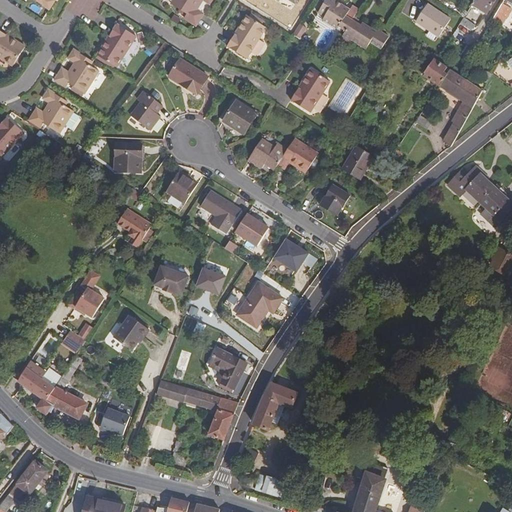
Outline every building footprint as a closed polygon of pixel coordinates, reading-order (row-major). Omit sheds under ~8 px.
[(34,0),(49,9),(54,1),(52,0),(34,0)] [(201,0),(202,0),(203,1),(210,5),(213,0),(173,0),(170,5),(186,15),(184,19),(196,26),(203,15),(197,11),(201,4),(199,3),(201,0)] [(346,16),(348,14),(351,10),(336,1),(336,0),(327,0),(321,9),(327,14),(325,18),(323,20),(338,30),(340,27),(344,30),(347,25),(350,27),(353,21),(346,16)] [(486,14),(495,0),(476,0),(473,6),(486,14)] [(511,8),(511,5),(503,1),(494,18),(503,23),(506,17),(507,17),(511,8)] [(451,20),(428,5),(417,24),(440,38),(451,20)] [(327,14),(321,9),(319,13),(325,18),(327,14)] [(238,34),(236,33),(227,47),(246,58),(266,29),(247,18),(240,28),(242,29),(238,34)] [(307,19),(296,36),(300,38),(311,21),(307,19)] [(371,44),(381,50),(389,38),(378,31),(377,32),(362,23),(361,25),(353,21),(350,27),(347,25),(344,30),(347,32),(342,39),(350,45),(353,41),(360,46),(363,42),(369,46),(371,44)] [(107,44),(105,43),(98,55),(117,66),(135,37),(117,25),(108,39),(109,41),(107,44)] [(9,38),(10,36),(0,30),(0,56),(14,65),(26,47),(15,40),(14,41),(9,38)] [(384,54),(386,56),(395,41),(393,40),(384,54)] [(377,56),(381,50),(371,44),(369,46),(363,42),(360,46),(377,56)] [(76,67),(74,65),(69,73),(63,69),(55,80),(67,88),(69,83),(85,93),(99,71),(91,66),(93,62),(75,50),(69,59),(76,63),(78,64),(76,67)] [(439,86),(451,70),(439,62),(435,59),(424,76),(439,86)] [(181,60),(170,78),(197,95),(208,77),(181,60)] [(451,70),(439,86),(463,102),(452,121),(454,122),(443,142),(451,146),(483,90),(461,76),(451,70)] [(302,88),(300,86),(290,100),(309,113),(329,83),(310,71),(303,82),(305,83),(302,88)] [(346,80),(331,106),(344,114),(360,89),(346,80)] [(51,106),(49,105),(44,112),(37,108),(30,120),(41,127),(45,123),(60,133),(74,111),(66,106),(68,102),(49,90),(44,98),(50,102),(52,103),(51,106)] [(163,107),(144,92),(137,100),(141,103),(131,117),(150,131),(161,117),(157,115),(163,107)] [(236,101),(222,122),(244,136),(258,115),(236,101)] [(431,123),(421,116),(416,122),(427,130),(431,123)] [(0,159),(23,133),(6,118),(0,124),(0,159)] [(335,123),(330,131),(336,134),(340,126),(335,123)] [(397,148),(415,163),(432,143),(413,128),(397,148)] [(287,150),(278,165),(285,170),(289,163),(305,174),(318,154),(294,139),(287,150)] [(278,165),(287,150),(278,144),(275,148),(262,140),(249,161),(262,169),(265,165),(274,171),(278,165)] [(141,146),(117,145),(116,172),(141,173),(141,146)] [(356,147),(342,170),(360,181),(374,157),(356,147)] [(402,153),(397,149),(393,154),(399,158),(402,153)] [(481,203),(493,187),(484,178),(485,176),(476,168),(461,184),(481,203)] [(198,185),(180,173),(167,192),(185,203),(198,185)] [(332,185),(320,206),(336,216),(341,208),(343,209),(351,196),(332,185)] [(503,196),(493,187),(481,203),(500,220),(511,207),(511,201),(505,194),(503,196)] [(135,201),(139,194),(131,189),(127,196),(135,201)] [(241,211),(211,192),(201,208),(216,217),(212,224),(227,234),(241,211)] [(133,236),(129,244),(137,250),(151,227),(126,210),(119,222),(130,230),(128,233),(133,236)] [(246,215),(235,233),(256,247),(268,229),(246,215)] [(508,237),(511,229),(511,226),(510,225),(501,239),(505,242),(508,237)] [(123,241),(129,244),(133,236),(128,233),(123,241)] [(308,254),(285,240),(273,259),(296,273),(302,264),(308,254)] [(229,242),(224,250),(231,254),(236,247),(229,242)] [(495,262),(508,269),(511,271),(511,267),(511,255),(501,249),(493,260),(495,262)] [(308,254),(302,264),(311,269),(317,259),(308,254)] [(508,269),(495,262),(492,267),(505,274),(508,269)] [(189,276),(162,266),(154,286),(164,289),(163,291),(172,294),(172,292),(182,296),(189,276)] [(67,304),(80,313),(81,311),(85,313),(92,318),(105,299),(91,290),(99,276),(90,270),(81,284),(77,290),(67,304)] [(202,270),(196,287),(205,290),(206,289),(210,291),(210,292),(219,295),(225,279),(202,270)] [(283,299),(259,283),(238,317),(256,329),(268,311),(273,314),(283,299)] [(149,330),(130,316),(114,338),(132,351),(142,337),(143,339),(149,330)] [(84,330),(90,335),(93,329),(87,325),(84,330)] [(90,335),(84,330),(79,337),(86,341),(90,335)] [(85,342),(70,332),(63,344),(78,353),(85,342)] [(246,365),(218,350),(212,364),(226,371),(221,383),(234,389),(246,365)] [(46,402),(54,407),(80,420),(88,405),(61,391),(82,359),(77,356),(63,377),(55,388),(46,402)] [(18,382),(23,386),(43,400),(40,404),(37,409),(46,415),(48,412),(51,414),(54,407),(46,402),(55,388),(43,379),(47,372),(31,362),(27,368),(18,382)] [(63,377),(49,369),(47,372),(43,379),(55,388),(63,377)] [(218,409),(220,398),(161,381),(155,395),(217,413),(208,436),(223,442),(234,414),(218,409)] [(298,392),(271,382),(265,395),(254,424),(269,430),(272,422),(277,424),(285,405),(292,409),(298,392)] [(43,400),(23,386),(20,390),(40,404),(43,400)] [(218,409),(234,414),(239,404),(220,398),(218,409)] [(140,456),(160,404),(153,401),(134,454),(140,456)] [(483,412),(506,424),(511,414),(488,402),(483,412)] [(109,409),(102,427),(115,433),(124,436),(131,417),(109,409)] [(14,427),(2,415),(0,417),(0,441),(6,433),(7,435),(14,427)] [(190,445),(178,441),(171,464),(184,467),(190,445)] [(446,454),(452,456),(456,445),(450,443),(446,454)] [(259,450),(245,446),(242,455),(255,460),(259,450)] [(452,456),(446,454),(442,462),(447,464),(452,456)] [(0,507),(0,509),(3,511),(7,511),(15,503),(17,505),(26,493),(30,496),(37,489),(39,490),(49,476),(47,474),(48,472),(35,462),(0,507)] [(374,511),(375,510),(388,470),(370,464),(353,511),(374,511)] [(277,496),(283,482),(276,480),(276,479),(267,476),(266,477),(260,475),(259,477),(254,477),(246,481),(245,486),(277,496)] [(295,487),(283,482),(277,496),(291,501),(294,490),(295,487)] [(123,511),(125,506),(88,498),(84,511),(123,511)] [(145,498),(142,508),(156,511),(158,508),(160,502),(145,498)] [(187,511),(189,504),(171,500),(168,510),(167,511),(187,511)]
